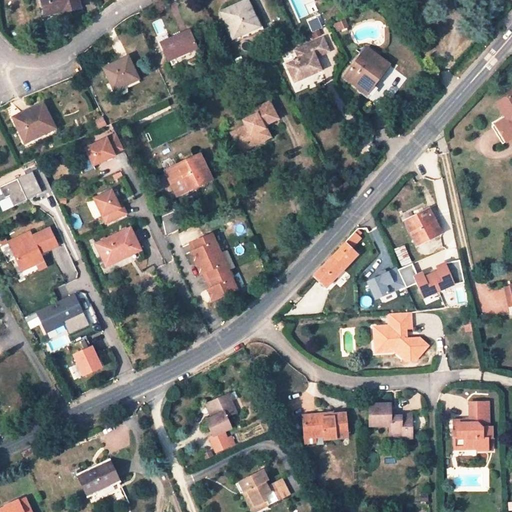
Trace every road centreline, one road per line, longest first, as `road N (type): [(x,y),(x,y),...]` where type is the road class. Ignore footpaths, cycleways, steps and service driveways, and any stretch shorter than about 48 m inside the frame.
road 1 (tertiary): [(256,319),(511,33)]
road 2 (tertiary): [(0,451),(175,369),(256,319)]
road 3 (residential): [(256,319),(327,377),(451,377)]
road 4 (residential): [(0,53),(26,66),(52,64),(123,6),(142,0)]
road 5 (track): [(143,384),(191,511)]
